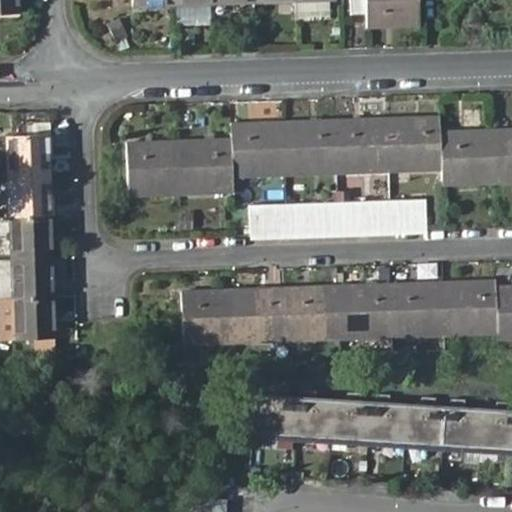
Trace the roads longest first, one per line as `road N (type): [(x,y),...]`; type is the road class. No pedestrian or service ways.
road 1 (residential): [(72,76),(85,120),(90,260),(511,243)]
road 2 (residential): [(72,76),(511,60)]
